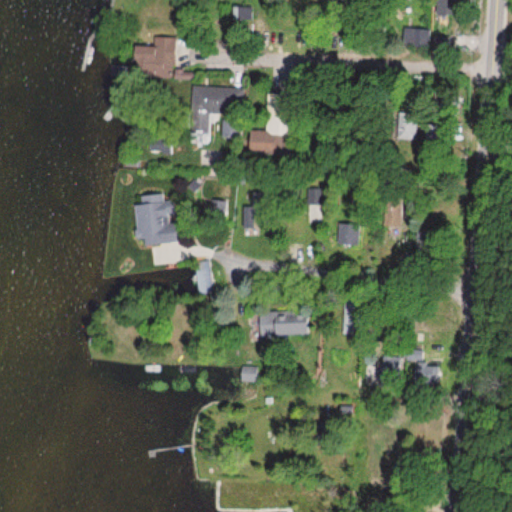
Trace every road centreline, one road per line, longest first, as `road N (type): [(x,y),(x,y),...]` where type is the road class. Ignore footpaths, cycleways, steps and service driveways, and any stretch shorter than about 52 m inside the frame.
road 1 (tertiary): [(446,511),(458,470),(479,277),(492,0)]
road 2 (residential): [(491,67),(270,46),(202,57)]
road 3 (residential): [(479,277),(226,263)]
road 4 (residential): [(458,470),(386,452),(256,440)]
